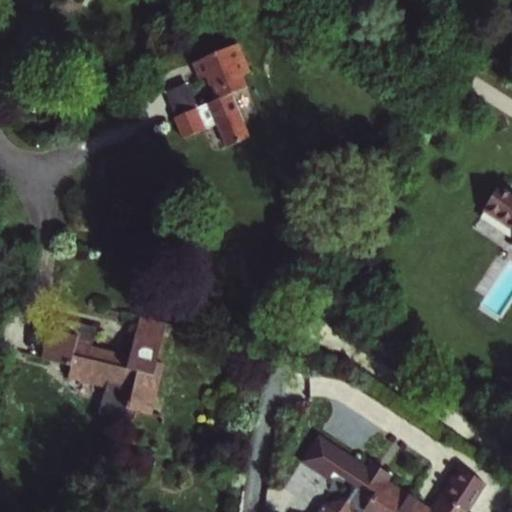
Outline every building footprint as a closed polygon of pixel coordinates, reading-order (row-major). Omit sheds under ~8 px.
[(212,126),(221,148),(244,138),(226,94),(242,88),(236,74),(243,71),(233,46),(184,66),(190,81),(199,77),(209,102),(192,109),(169,119),(178,140),(212,126)] [(159,94),(169,119),(192,109),(182,85),(159,94)] [(511,187),(502,182),(486,208),(511,224),(511,187)] [(41,325),(32,355),(60,363),(56,377),(75,382),(77,378),(96,383),(89,408),(117,417),(121,416),(123,410),(138,414),(152,365),(146,364),(158,325),(132,318),(120,356),(82,345),(87,326),(62,318),(55,322),(53,328),(41,325)] [(451,500),(471,471),(444,453),(421,487),(426,491),(418,503),(400,491),(400,485),(372,466),(367,466),(358,480),(342,469),(332,484),(306,489),(296,502),(286,500),(283,511),(315,511),(354,504),(356,500),(373,511),(465,511),(466,511),(451,500)]
